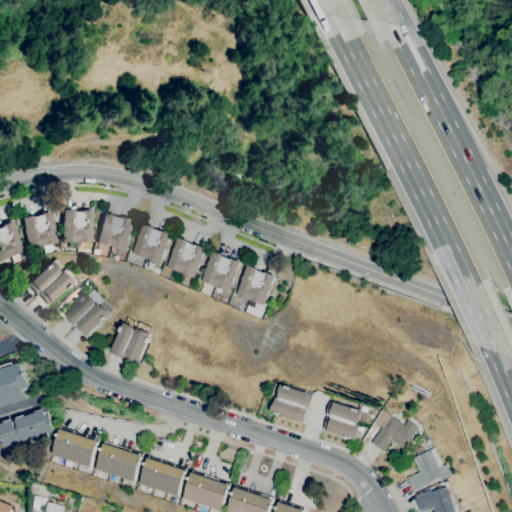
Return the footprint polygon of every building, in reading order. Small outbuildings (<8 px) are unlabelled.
[(92,243),(77,243),(77,248),(69,248),(69,243),(63,243),(62,211),(73,211),(73,212),(81,212),(81,211),(92,211),(92,243)] [(57,243),(50,245),(52,253),(45,255),(43,247),(29,250),(21,218),(31,216),(32,217),(40,216),(40,214),(50,212),(57,243)] [(125,250),(97,243),(104,212),(115,215),(114,216),(122,218),(123,217),(133,219),(125,250)] [(0,227),(2,227),(1,226),(11,222),(24,251),(18,254),(21,260),(13,263),(11,257),(0,261),(0,227)] [(159,263),(131,253),(143,223),(153,227),(153,228),(160,231),(161,230),(170,234),(159,263)] [(188,241),(187,243),(195,246),(195,244),(205,248),(193,277),(166,267),(178,237),(188,241)] [(228,291),(200,280),(212,251),(222,255),(221,256),(229,259),(230,258),(239,262),(228,291)] [(47,305),(37,294),(35,295),(26,284),(50,262),(58,270),(56,271),(58,274),(60,272),(63,276),(64,275),(71,282),(47,305)] [(262,305),(235,294),(247,265),(257,268),(256,270),(264,273),(265,272),(274,275),(262,305)] [(86,336),(75,325),(74,326),(64,316),(89,293),(96,301),(94,302),(97,305),(99,303),(102,307),(103,306),(110,313),(86,336)] [(137,364),(124,357),(123,359),(110,352),(125,322),(135,327),(134,329),(136,330),(137,328),(142,331),(143,329),(152,334),(137,364)] [(0,366),(14,362),(15,365),(22,363),(30,387),(24,389),(27,398),(0,407),(0,366)] [(302,422),(270,411),(274,401),(275,402),(281,384),(313,395),(309,408),(307,407),(302,422)] [(359,421),(358,421),(357,422),(356,422),(356,423),(359,424),(357,429),(358,429),(355,440),(323,429),(328,416),(326,415),(331,400),(362,411),(359,421)] [(4,447),(0,434),(0,424),(4,423),(3,422),(12,419),(12,421),(13,420),(15,428),(18,427),(16,419),(17,419),(17,417),(25,415),(26,416),(36,413),(35,411),(43,409),(44,410),(45,410),(47,417),(50,416),(54,431),(4,447)] [(383,451),(371,442),(382,428),(374,422),(382,409),(405,426),(409,421),(418,427),(414,432),(416,434),(405,449),(391,439),(383,451)] [(89,467),(52,454),(62,427),(99,439),(89,467)] [(133,481),(96,469),(105,441),(142,454),(133,481)] [(413,491),(407,478),(419,472),(417,467),(418,466),(414,457),(435,448),(443,466),(439,468),(442,476),(428,483),(429,484),(413,491)] [(177,496),(140,483),(148,458),(149,458),(149,457),(186,469),(177,496)] [(221,511),(183,498),(191,472),(192,473),(193,471),(230,483),(221,511)] [(269,511),(227,511),(236,487),(237,486),(274,498),(269,511)] [(435,511),(433,505),(420,510),(415,496),(431,490),(432,491),(447,486),(456,511),(435,511)] [(38,511),(32,510),(36,496),(53,501),(53,503),(66,507),(64,511),(38,511)] [(0,511),(0,500),(14,506),(11,511),(0,511)] [(276,511),(280,500),(304,508),(302,511),(276,511)]
